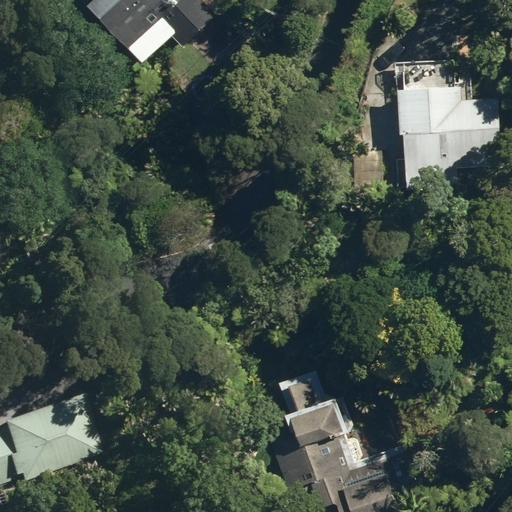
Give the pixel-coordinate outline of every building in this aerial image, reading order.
[(108,0),(107,2),(157,57),(181,36),(191,46),(235,6),(229,0),(108,0)] [(472,85),(412,90),(419,190),(467,187),(466,168),(511,164),(511,143),(508,94),(473,97),(472,85)] [(0,267),(22,262),(14,231),(0,234),(0,267)] [(360,420),(350,384),(337,387),(329,356),(288,369),(305,419),(275,427),(292,480),(316,473),(325,500),(338,495),(343,511),(383,511),(404,505),(399,490),(425,481),(410,438),(359,455),(350,423),(360,420)] [(0,486),(109,451),(89,393),(7,420),(8,424),(0,426),(0,486)]
